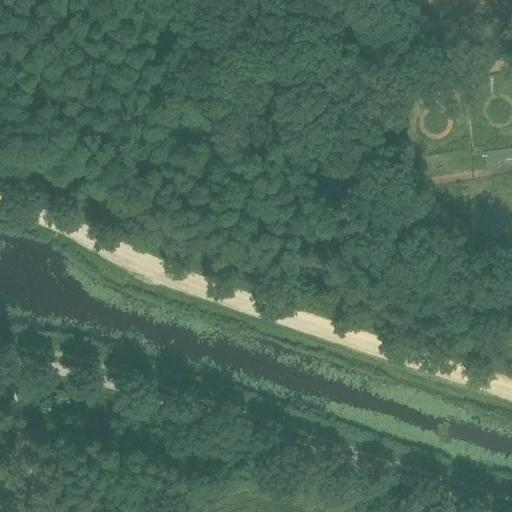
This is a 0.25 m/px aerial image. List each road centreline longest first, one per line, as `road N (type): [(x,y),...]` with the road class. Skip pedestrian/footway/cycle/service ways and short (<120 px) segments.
road 1 (track): [(0,200),(40,206),(134,260),(511,386)]
road 2 (track): [(509,511),(101,380),(0,358)]
road 3 (track): [(16,363),(48,511)]
